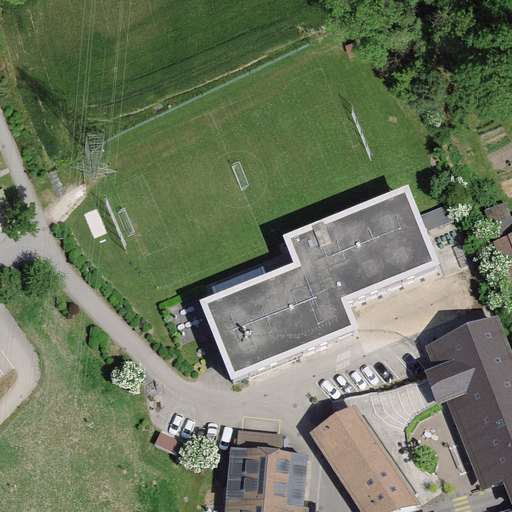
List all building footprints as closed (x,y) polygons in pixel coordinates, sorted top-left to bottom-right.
[(336,31),(313,41),(318,54),(341,44),(336,31)] [(511,205),(492,214),(511,263),(511,205)] [(298,282),(202,320),(230,389),(348,342),(337,314),(430,276),(402,207),(286,254),(298,282)] [(511,360),(497,324),(429,350),(435,367),(439,376),(430,379),(439,406),(449,402),(483,492),(504,486),(509,498),(511,505),(511,360)] [(406,511),(419,509),(354,412),(322,433),(372,511),(406,511)] [(303,511),(308,461),(282,458),(283,438),(239,434),(237,454),(229,453),(224,511),(303,511)]
